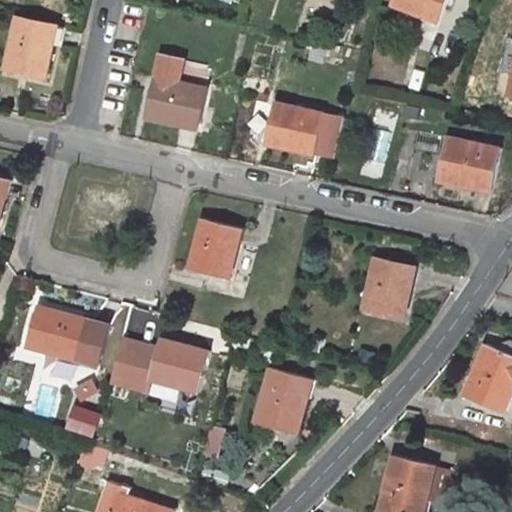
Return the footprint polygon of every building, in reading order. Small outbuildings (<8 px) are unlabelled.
[(448,0),(394,0),(393,5),(424,16),(425,12),(442,19),(448,0)] [(54,24),(18,17),(7,67),(47,75),(54,43),(50,42),(54,24)] [(327,47),(313,44),(310,59),(323,62),(327,47)] [(184,60),(162,55),(147,116),(181,123),(182,120),(199,124),(207,88),(180,81),(184,60)] [(326,113),(276,102),(267,142),(299,149),(300,146),(318,149),(326,113)] [(502,149),(447,137),(438,180),(476,188),(477,185),(493,189),(502,149)] [(240,227),(203,217),(191,267),(230,277),(239,245),(235,244),(240,227)] [(412,265),(376,256),(365,307),(404,316),(411,283),(408,282),(412,265)] [(110,324),(41,305),(30,346),(62,355),(63,352),(80,357),(99,363),(110,324)] [(212,351),(162,338),(151,377),(183,386),(184,383),(202,388),(212,351)] [(511,352),(489,343),(466,394),(504,411),(511,394),(511,352)] [(310,377),(272,367),(257,421),(298,432),(308,395),(306,394),(310,377)] [(101,433),(109,412),(80,401),(72,423),(101,433)] [(437,464),(396,454),(382,509),(395,511),(423,511),(426,502),(429,501),(429,498),(436,466),(437,464)] [(445,502),(452,470),(436,466),(429,498),(445,502)] [(98,511),(174,511),(175,510),(123,493),(125,486),(109,481),(98,511)]
